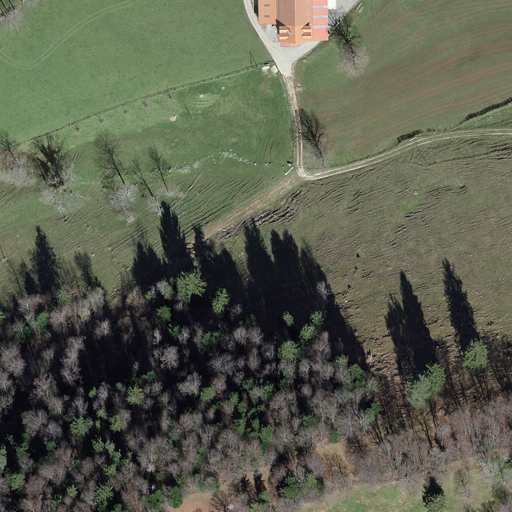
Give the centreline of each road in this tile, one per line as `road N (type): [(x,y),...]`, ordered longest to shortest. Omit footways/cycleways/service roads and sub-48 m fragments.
road 1 (track): [(0,467),(63,366),(130,298),(300,172)]
road 2 (track): [(300,172),(375,160),(419,140),(511,132)]
